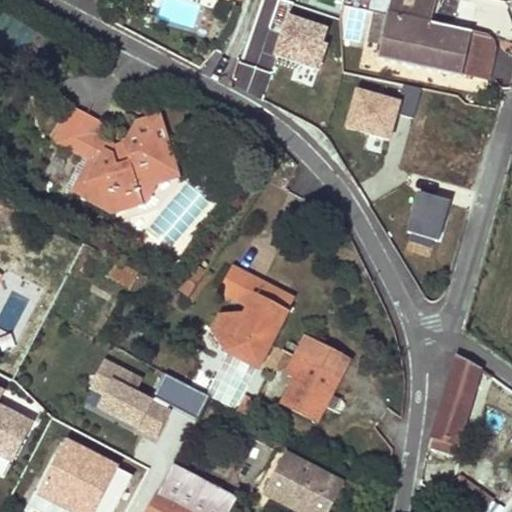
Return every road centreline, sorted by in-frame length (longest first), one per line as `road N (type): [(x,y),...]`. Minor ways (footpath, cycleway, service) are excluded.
road 1 (residential): [(412,329),(347,197),(278,121),(228,87),(54,0)]
road 2 (residential): [(444,324),(511,110)]
road 3 (residential): [(398,511),(416,397),(412,329)]
